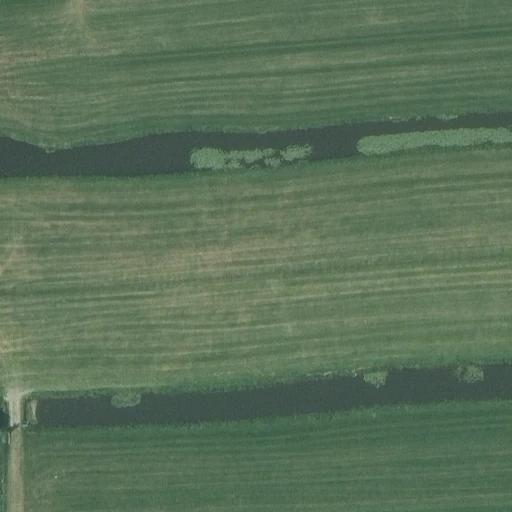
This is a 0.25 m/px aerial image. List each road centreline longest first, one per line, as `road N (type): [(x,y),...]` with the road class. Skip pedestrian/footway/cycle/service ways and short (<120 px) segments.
road 1 (track): [(209,14),(80,0)]
road 2 (track): [(14,511),(15,386)]
